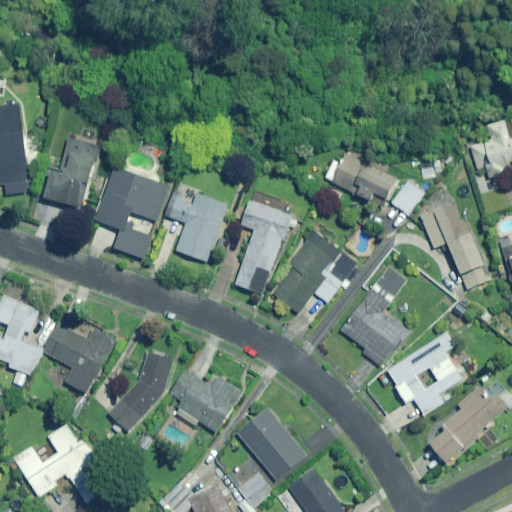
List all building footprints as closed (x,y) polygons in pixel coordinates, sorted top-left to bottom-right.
[(28,170),(19,105),(0,107),(0,185),(4,185),(6,196),(31,193),(28,170)] [(511,139),(510,140),(505,121),(488,126),(492,141),(470,147),(478,175),(487,172),(489,179),(499,176),(503,187),(511,184),(511,139)] [(100,148),(69,138),(58,173),(52,171),(44,197),(81,209),(100,148)] [(347,155),(343,163),(334,158),(324,177),(334,182),(333,183),(371,202),(374,194),(387,200),(397,180),(384,174),(347,155)] [(170,187),(121,170),(116,184),(110,182),(96,221),(121,230),(115,249),(144,259),(151,237),(126,228),(132,213),(157,222),(170,187)] [(427,192),(410,180),(392,204),(408,216),(427,192)] [(227,206),(196,195),(192,205),(172,197),(165,216),(187,224),(177,252),(207,262),(227,206)] [(463,226),(453,201),(420,215),(434,249),(448,244),(467,290),(491,280),(467,224),(463,226)] [(292,217),(250,202),(242,226),(255,230),(236,285),(263,295),(282,239),(284,240),(292,217)] [(339,287),(340,288),(345,292),(362,268),(357,264),(314,235),(273,296),(300,314),(313,294),(328,304),(339,287)] [(511,244),(501,248),(511,281),(511,244)] [(407,282),(389,268),(361,303),(340,330),(365,350),(362,353),(380,368),(408,333),(383,313),(407,282)] [(8,368),(17,371),(12,383),(23,387),(28,375),(31,376),(41,349),(21,342),(25,332),(31,334),(40,311),(2,297),(0,303),(0,322),(9,326),(4,338),(0,336),(0,360),(9,364),(8,368)] [(86,340),(58,325),(44,353),(74,369),(66,383),(87,395),(116,341),(92,328),(86,340)] [(455,347),(446,334),(386,372),(406,405),(414,400),(422,413),(431,407),(433,410),(445,402),(440,395),(463,380),(445,353),(455,347)] [(130,433),(164,395),(175,360),(152,353),(147,372),(109,414),(130,433)] [(210,388),(186,372),(171,395),(183,402),(176,414),(196,427),(199,422),(217,434),(242,393),(217,377),(210,388)] [(481,438),(477,434),(509,406),(497,393),(490,399),(480,387),(424,437),(450,466),(481,438)] [(307,456),(269,409),(238,434),(276,481),(307,456)] [(77,443),(66,426),(14,459),(39,498),(57,486),(54,482),(67,474),(86,504),(114,486),(84,439),(77,443)] [(153,440),(146,434),(138,446),(145,451),(153,440)] [(343,511),(314,469),(289,486),(306,511),(343,511)] [(274,492),(259,473),(239,490),(254,509),(274,492)] [(231,511),(218,485),(188,500),(194,511),(231,511)]
